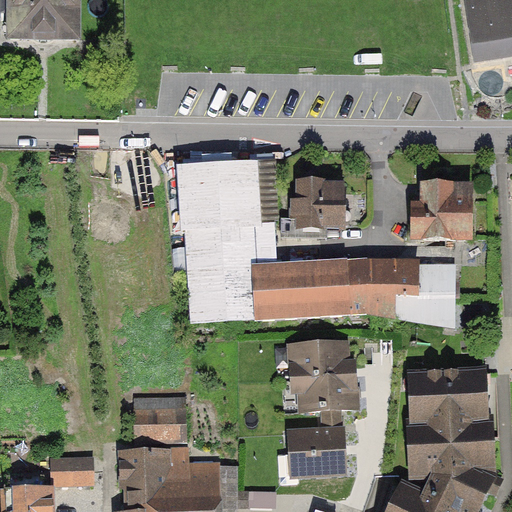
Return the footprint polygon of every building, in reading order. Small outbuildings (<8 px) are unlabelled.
[(88,0),(16,0),(17,48),(88,48),(88,0)] [(466,0),(476,62),(511,56),(511,2),(495,5),(494,0),(466,0)] [(272,159),(185,164),(197,328),(375,318),(455,326),(456,264),(408,260),(275,264),(272,159)] [(348,178),(295,179),(296,218),(348,217),(348,178)] [(425,201),(418,201),(419,235),(473,234),(472,179),(424,179),(425,201)] [(348,372),(347,346),(293,347),(294,385),(300,385),(301,411),(356,409),(355,372),(348,372)] [(411,379),(414,477),(438,476),(486,474),(492,474),(488,376),(411,379)] [(136,414),(137,442),(187,441),(187,413),(136,414)] [(292,433),(293,483),(344,476),(345,434),(292,433)] [(120,511),(216,511),(215,466),(190,466),(189,455),(120,456),(120,511)] [(427,500),(403,489),(393,511),(478,511),(487,491),(486,474),(438,476),(427,500)] [(4,511),(47,511),(47,477),(8,477),(8,493),(4,493),(4,511)]
